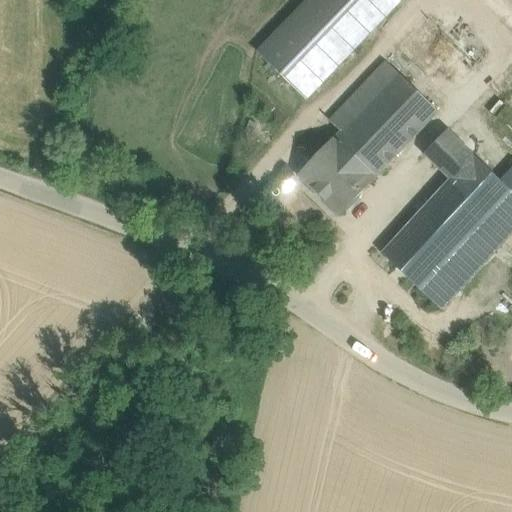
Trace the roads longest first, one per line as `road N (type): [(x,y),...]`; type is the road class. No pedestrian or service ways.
road 1 (unclassified): [(511,399),(461,388),(206,249),(0,165)]
road 2 (track): [(206,249),(0,446)]
